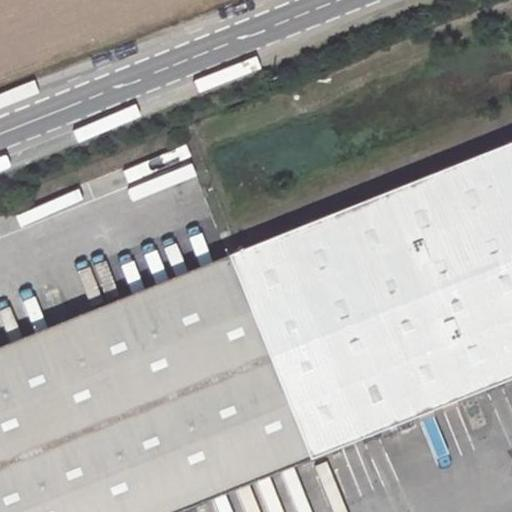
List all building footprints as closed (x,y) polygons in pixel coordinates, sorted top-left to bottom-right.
[(511,142),(227,257),(230,265),(306,454),(309,462),(511,380),(511,142)] [(227,257),(114,301),(117,310),(230,265),(227,257)] [(0,511),(184,511),(196,507),(193,499),(306,454),(230,265),(117,310),(114,301),(77,316),(80,324),(0,356),(0,511)] [(77,316),(0,347),(0,356),(80,324),(77,316)] [(306,454),(193,499),(196,507),(309,462),(306,454)]
